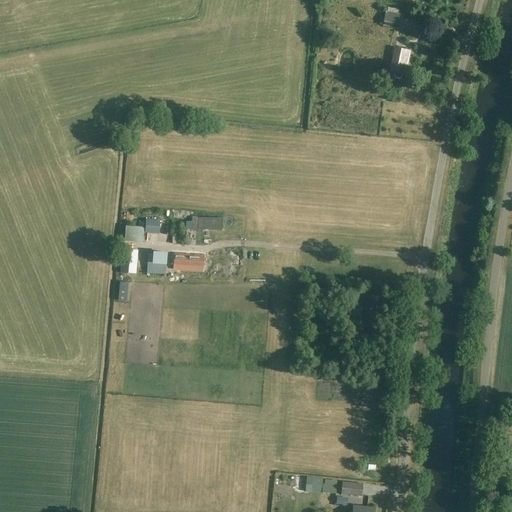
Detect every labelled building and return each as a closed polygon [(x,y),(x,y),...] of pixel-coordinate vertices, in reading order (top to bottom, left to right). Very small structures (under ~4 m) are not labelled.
[(402,15),(385,11),(383,26),(399,29),(402,15)] [(400,78),(401,74),(402,74),(403,68),(406,68),(410,52),(394,48),(389,72),(394,73),(393,77),(395,79),(398,79),(400,78)] [(145,220),(144,233),(158,234),(159,217),(153,217),(153,221),(145,220)] [(126,241),(142,242),(143,230),(127,228),(126,241)] [(135,275),(137,251),(122,250),(121,259),(117,258),(116,273),(135,275)] [(164,275),(165,252),(153,252),(153,254),(147,254),(146,274),(164,275)] [(202,272),(203,257),(174,254),(173,270),(202,272)] [(321,481),(320,496),(333,497),(334,482),(321,481)] [(362,484),(342,482),(341,494),(361,496),(362,484)]
